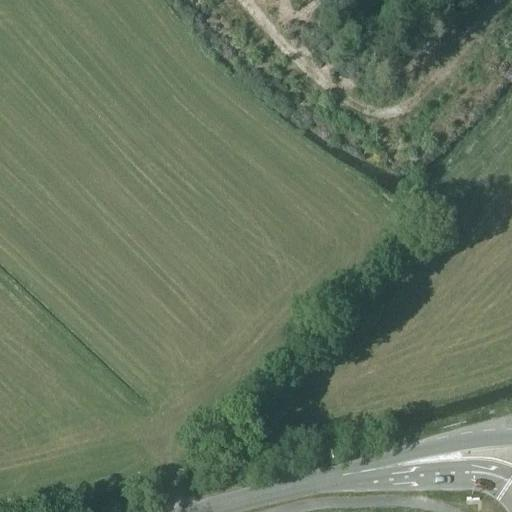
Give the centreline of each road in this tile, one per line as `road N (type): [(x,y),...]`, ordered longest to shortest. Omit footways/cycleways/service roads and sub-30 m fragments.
road 1 (tertiary): [(511,437),(415,451),(316,481)]
road 2 (tertiary): [(316,481),(471,472),(511,484)]
road 3 (tertiary): [(316,481),(200,511)]
